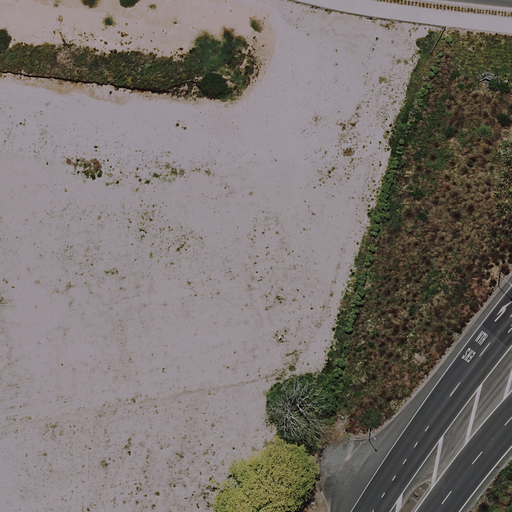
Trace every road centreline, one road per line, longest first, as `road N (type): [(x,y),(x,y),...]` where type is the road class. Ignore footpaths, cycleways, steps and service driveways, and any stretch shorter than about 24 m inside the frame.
road 1 (trunk): [(368,511),(511,306)]
road 2 (trunk): [(511,417),(438,511)]
